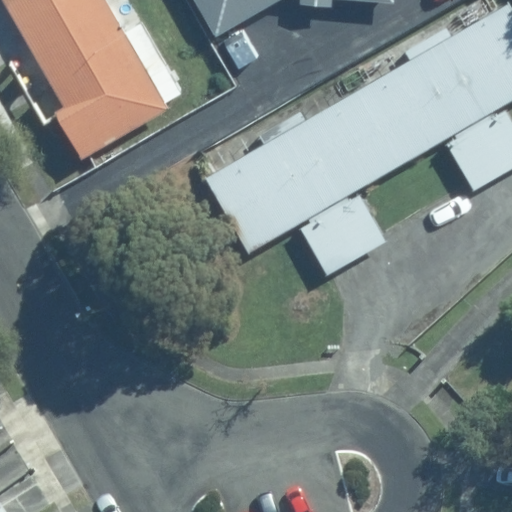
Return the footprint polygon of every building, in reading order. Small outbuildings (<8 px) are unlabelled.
[(128,29),(111,0),(9,0),(70,106),(62,110),(88,156),(189,99),(145,20),(128,29)] [(202,0),(223,37),(294,0),(309,0),(309,3),(340,7),(340,0),(398,0),(401,0),(202,0)] [(423,39),(502,174),(511,167),(511,126),(502,111),(492,116),(489,112),(511,98),(511,16),(504,4),(447,36),(444,28),(423,39)] [(359,87),(403,163),(450,134),(453,138),(443,144),(470,192),(502,174),(423,39),(401,51),(406,61),(359,87)] [(279,123),(353,260),(383,242),(356,197),(346,203),(343,197),(403,163),(359,87),(303,121),(297,114),(279,123)] [(261,144),(203,179),(244,255),(304,220),(306,223),(296,229),(308,251),(298,256),(309,277),(320,272),(323,276),(353,260),(279,123),(256,136),(261,144)]
